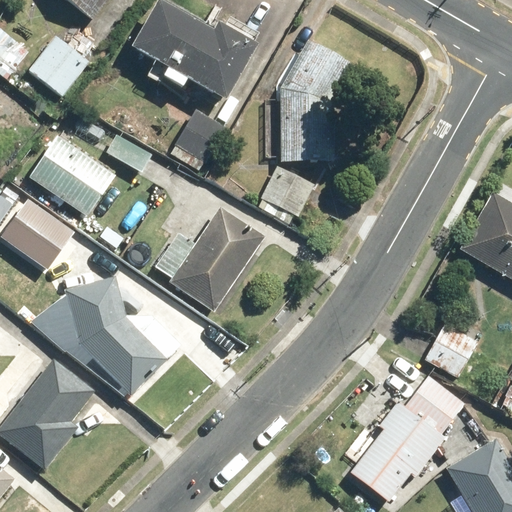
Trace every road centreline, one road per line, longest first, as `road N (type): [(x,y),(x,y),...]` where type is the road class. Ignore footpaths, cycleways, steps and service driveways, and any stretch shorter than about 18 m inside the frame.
road 1 (residential): [(505,41),(350,311),(315,358),(161,511)]
road 2 (unknown): [(190,482),(0,332)]
